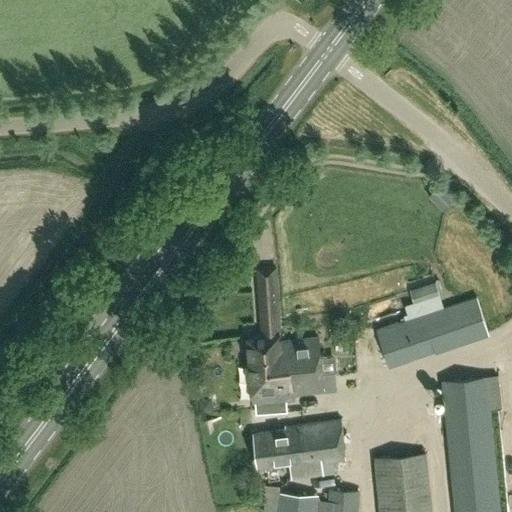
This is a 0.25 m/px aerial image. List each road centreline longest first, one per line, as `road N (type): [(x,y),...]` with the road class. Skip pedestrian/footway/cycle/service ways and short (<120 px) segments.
road 1 (primary): [(0,480),(328,50)]
road 2 (unclassified): [(328,50),(285,22),(212,89),(180,106),(0,128)]
road 3 (unclassified): [(511,201),(328,50)]
